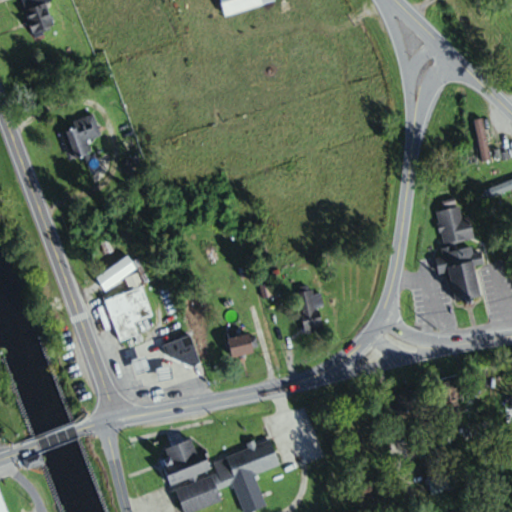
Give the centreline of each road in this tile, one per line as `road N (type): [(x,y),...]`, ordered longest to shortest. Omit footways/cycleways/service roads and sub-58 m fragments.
road 1 (residential): [(107,419),(102,386),(0,112)]
road 2 (primary): [(376,328),(403,229),(424,75),(446,49)]
road 3 (primary): [(107,419),(299,381),(335,364),(376,328)]
road 4 (secondary): [(376,328),(418,345),(511,334)]
